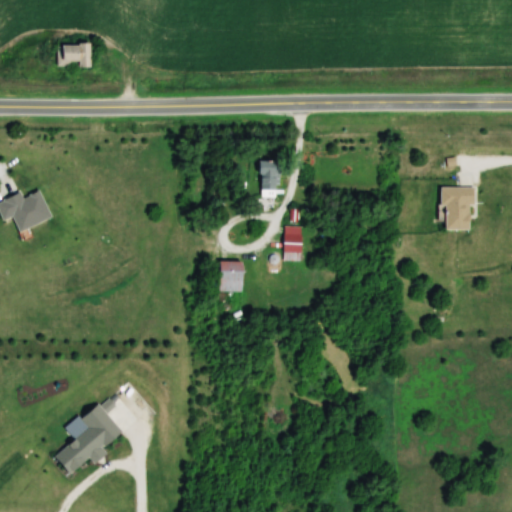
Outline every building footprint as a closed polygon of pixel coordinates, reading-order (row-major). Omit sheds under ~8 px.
[(91,67),(91,44),(54,44),(54,67),(91,67)] [(257,197),(277,197),(277,161),(257,161),(257,197)] [(471,204),(471,187),(440,187),(440,230),(467,230),(467,204),(471,204)] [(49,218),(38,191),(21,197),(19,192),(0,200),(0,219),(1,221),(11,217),(17,231),(49,218)] [(300,227),(282,227),(282,253),(300,253),(300,227)] [(240,262),(215,262),(215,292),(240,292),(240,262)] [(86,428),(51,456),(66,475),(88,457),(93,463),(105,453),(101,448),(120,433),(96,404),(78,418),(86,428)]
